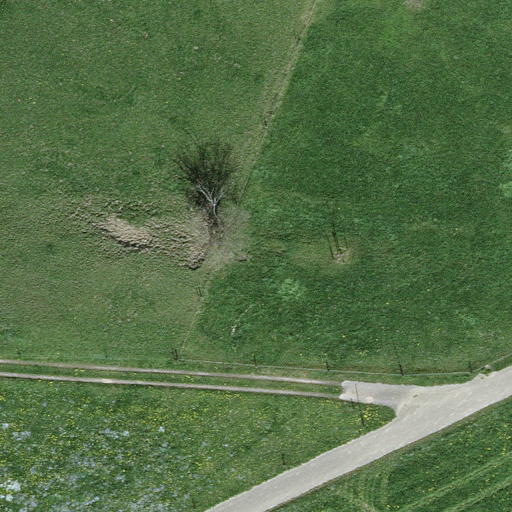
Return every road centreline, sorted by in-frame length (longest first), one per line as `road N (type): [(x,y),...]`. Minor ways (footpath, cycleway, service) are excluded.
road 1 (track): [(462,406),(0,370)]
road 2 (track): [(239,511),(511,380)]
